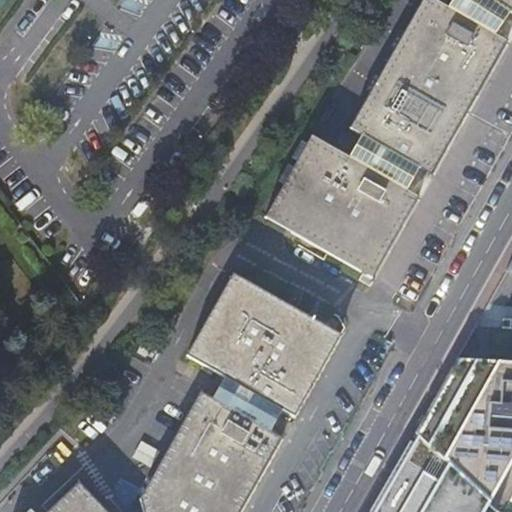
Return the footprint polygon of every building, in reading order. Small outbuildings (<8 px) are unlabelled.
[(360,136),(417,168),(429,175),(468,105),(505,40),(492,33),(446,7),(433,0),(420,0),(348,129),(360,136)] [(492,33),(505,11),(506,10),(491,0),(450,0),(446,7),(492,33)] [(511,0),(491,0),(506,10),(505,11),(511,14),(511,0)] [(263,218),(371,278),(417,196),(405,189),(348,157),(309,135),(263,218)] [(360,136),(348,157),(405,189),(417,168),(360,136)] [(511,259),(506,269),(511,269),(511,363),(456,358),(433,398),(413,433),(487,503),(511,461),(511,259)] [(225,377),(281,409),(293,416),(339,334),(231,273),(186,355),(225,377)] [(212,399),(269,432),(281,409),(225,377),(212,399)] [(238,511),(245,501),(281,438),(269,432),(212,399),(200,392),(139,499),(143,511),(238,511)] [(497,511),(487,503),(413,433),(395,464),(384,484),(367,511),(497,511)] [(107,511),(79,481),(46,511),(107,511)]
